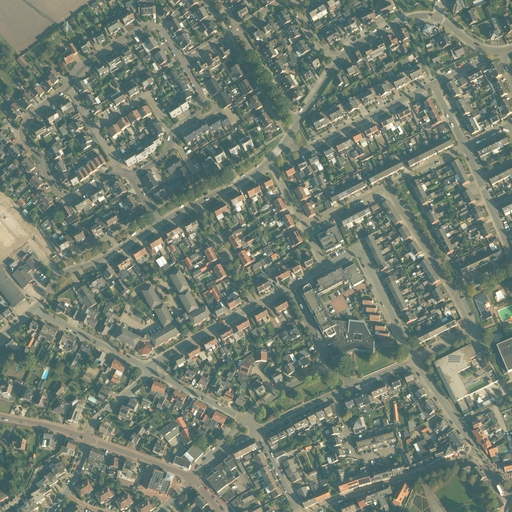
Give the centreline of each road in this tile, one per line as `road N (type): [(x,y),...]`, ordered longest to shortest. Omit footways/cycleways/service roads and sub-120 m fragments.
road 1 (residential): [(118,169),(76,195),(54,190),(23,125),(66,84)]
road 2 (residential): [(432,84),(300,150),(286,141)]
road 3 (residential): [(182,63),(162,30),(145,24),(81,64),(66,84)]
road 4 (residential): [(34,310),(56,277),(108,257),(159,223)]
road 5 (residential): [(192,341),(158,280),(138,286),(121,319)]
road 6 (residential): [(453,292),(386,186)]
road 7 (residential): [(511,257),(465,146)]
